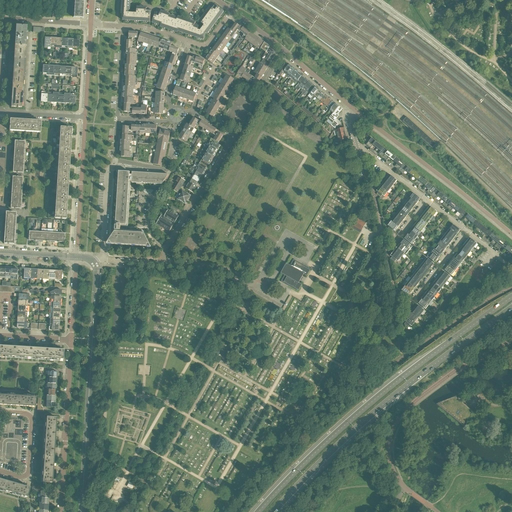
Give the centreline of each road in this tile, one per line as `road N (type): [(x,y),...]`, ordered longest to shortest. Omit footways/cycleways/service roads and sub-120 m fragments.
road 1 (track): [(126,472),(306,156),(262,131),(199,237)]
road 2 (track): [(155,487),(105,458),(113,342),(170,348),(299,419),(332,361)]
road 3 (track): [(351,294),(365,315),(342,366),(207,290),(152,277),(143,396)]
road 4 (primary): [(511,296),(388,387),(258,511)]
road 5 (primary): [(274,511),(386,401),(511,307)]
road 6 (track): [(361,234),(217,488)]
road 7 (residential): [(511,338),(454,371),(397,420),(388,446),(402,486)]
road 8 (residential): [(354,109),(511,233)]
road 9 (residential): [(60,511),(70,339)]
road 10 (track): [(247,312),(165,458)]
road 11 (residential): [(85,117),(76,257)]
road 12 (track): [(155,396),(194,265)]
road 13 (residential): [(164,250),(230,143)]
road 14 (track): [(260,457),(155,396)]
